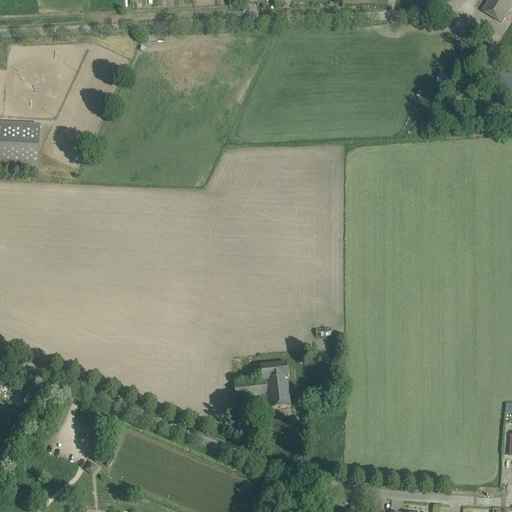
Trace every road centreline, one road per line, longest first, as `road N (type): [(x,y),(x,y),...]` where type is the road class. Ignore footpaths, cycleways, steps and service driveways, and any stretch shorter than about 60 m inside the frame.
road 1 (unclassified): [(511,498),(316,476),(0,345)]
road 2 (unclassified): [(0,23),(420,14),(462,0)]
